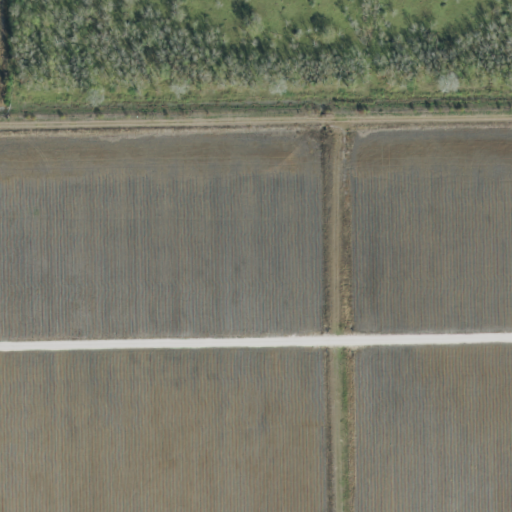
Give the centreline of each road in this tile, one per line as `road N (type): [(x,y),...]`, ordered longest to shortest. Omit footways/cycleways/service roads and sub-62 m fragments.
road 1 (residential): [(511,124),(0,135)]
road 2 (track): [(338,128),(347,511)]
